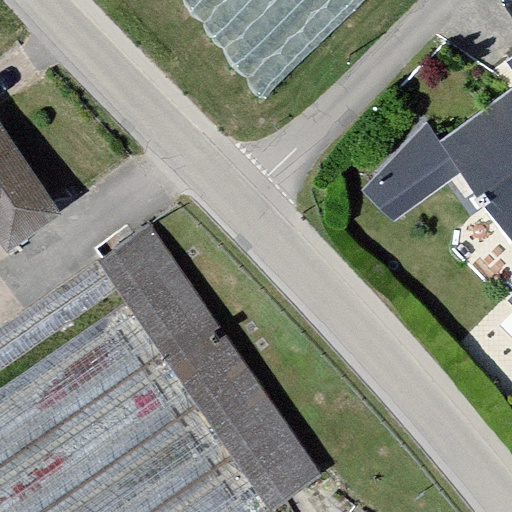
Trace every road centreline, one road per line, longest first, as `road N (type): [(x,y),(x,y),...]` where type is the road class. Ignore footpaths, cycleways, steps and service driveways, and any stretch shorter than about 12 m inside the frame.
road 1 (unclassified): [(242,205),(443,418),(511,511)]
road 2 (residential): [(449,0),(242,205)]
road 3 (unclassified): [(49,0),(242,205)]
